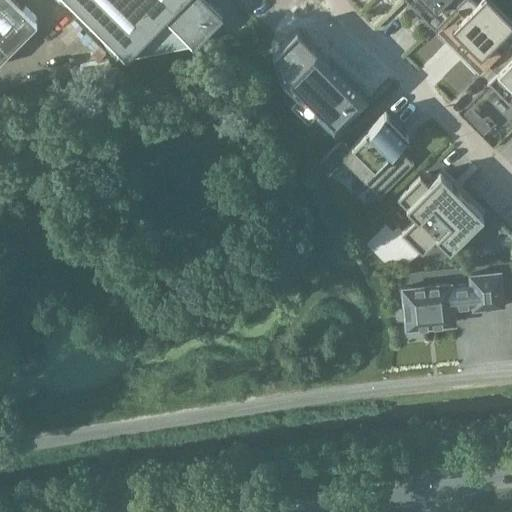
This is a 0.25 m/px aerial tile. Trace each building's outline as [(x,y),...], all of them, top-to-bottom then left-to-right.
[(0,0),(0,56),(35,21),(13,0),(0,0)] [(68,0),(124,55),(190,42),(192,44),(221,14),(206,0),(68,0)] [(407,0),(433,26),(459,0),(407,0)] [(475,0),(474,0),(459,0),(433,26),(478,71),(493,56),(510,39),(511,37),(504,29),(511,21),(511,20),(491,0),(475,0)] [(353,109),(366,95),(367,94),(332,58),(328,61),(295,27),(271,51),(280,77),(298,94),(290,102),(307,120),(315,112),(331,128),(351,108),(353,109)] [(511,40),(510,39),(493,56),(502,64),(486,80),(511,105),(511,40)] [(384,114),(349,149),(339,139),(317,160),(328,171),(341,158),(379,196),(412,163),(395,147),(406,136),(384,114)] [(418,174),(396,196),(415,216),(400,230),(420,251),(436,236),(448,248),(482,215),(456,189),(453,190),(450,187),(451,184),(438,171),(427,183),(418,174)] [(401,287),(405,326),(453,322),(452,308),(472,306),(472,308),(502,305),(499,270),(468,274),(469,282),(449,284),(449,282),(401,287)]
